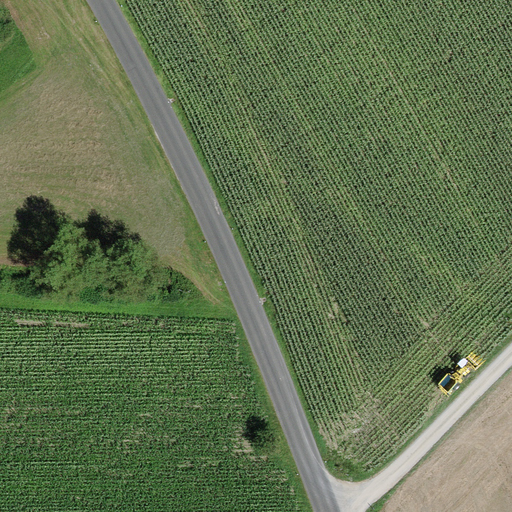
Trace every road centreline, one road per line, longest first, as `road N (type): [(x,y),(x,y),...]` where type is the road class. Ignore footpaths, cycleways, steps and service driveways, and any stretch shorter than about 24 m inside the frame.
road 1 (tertiary): [(97,0),(139,74),(243,308),(323,511)]
road 2 (track): [(350,511),(511,353)]
